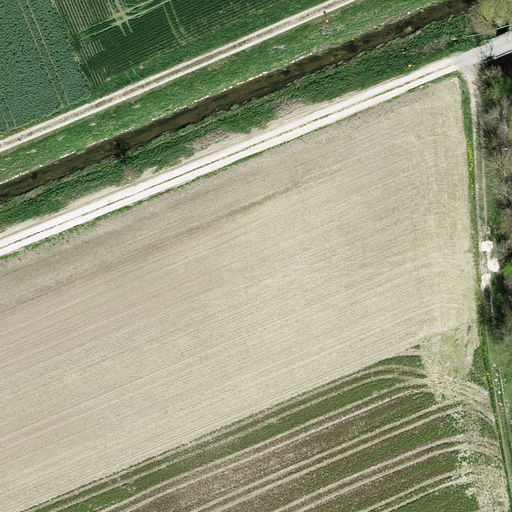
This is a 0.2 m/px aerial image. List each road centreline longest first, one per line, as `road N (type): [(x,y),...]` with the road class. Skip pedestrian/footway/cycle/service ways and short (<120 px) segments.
road 1 (track): [(511,40),(0,251)]
road 2 (track): [(470,57),(483,261),(511,473)]
road 3 (track): [(0,140),(335,0)]
